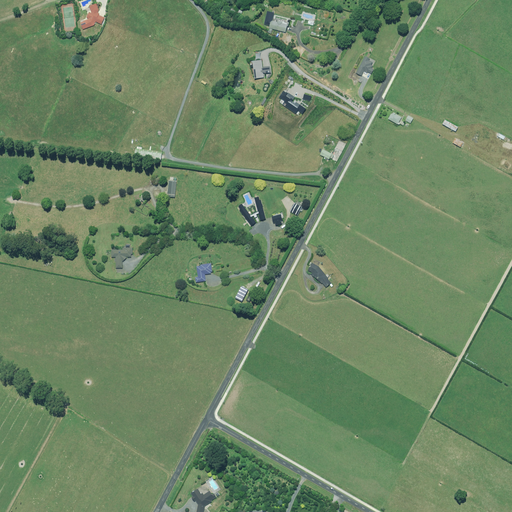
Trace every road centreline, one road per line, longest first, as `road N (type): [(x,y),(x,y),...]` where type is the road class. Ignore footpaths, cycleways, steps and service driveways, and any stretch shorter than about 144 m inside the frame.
road 1 (unclassified): [(206,418),(428,0)]
road 2 (unclassified): [(206,418),(368,511)]
